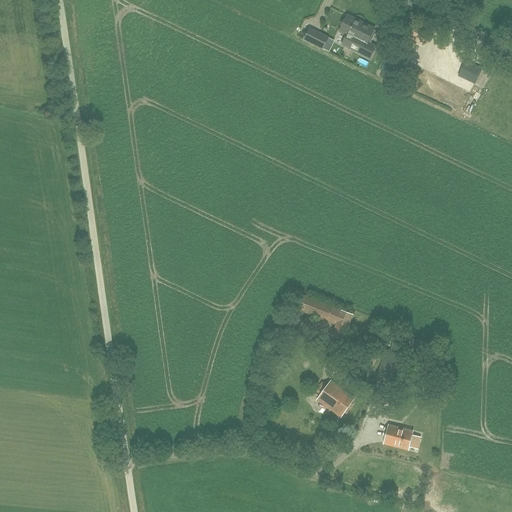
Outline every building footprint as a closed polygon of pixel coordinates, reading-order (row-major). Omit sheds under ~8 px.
[(370,59),(376,47),(367,42),(370,37),(371,38),(373,37),(375,33),(375,31),(373,31),(374,29),(348,16),(339,32),(347,36),(342,45),(370,59)] [(424,48),(432,33),(410,21),(402,36),(424,48)] [(305,40),(311,43),(322,49),(328,38),(310,29),(305,40)] [(448,82),(461,53),(442,44),(429,73),(448,82)] [(398,78),(407,61),(389,52),(381,70),(398,78)] [(475,85),(483,69),(465,61),(458,77),(459,78),(458,81),(463,83),(464,80),(475,85)] [(352,316),(301,296),(296,309),(337,326),(333,336),(342,340),(352,316)] [(398,385),(405,356),(393,352),(385,382),(398,385)] [(369,388),(381,361),(375,359),(364,386),(369,388)] [(350,404),(354,399),(331,382),(327,388),(324,386),(321,386),(321,388),(320,390),(318,390),(319,393),(322,395),(318,401),(341,417),(345,412),(346,413),(352,406),(350,404)] [(439,393),(439,382),(424,382),(424,393),(439,393)] [(388,427),(384,444),(409,450),(413,433),(388,427)]
